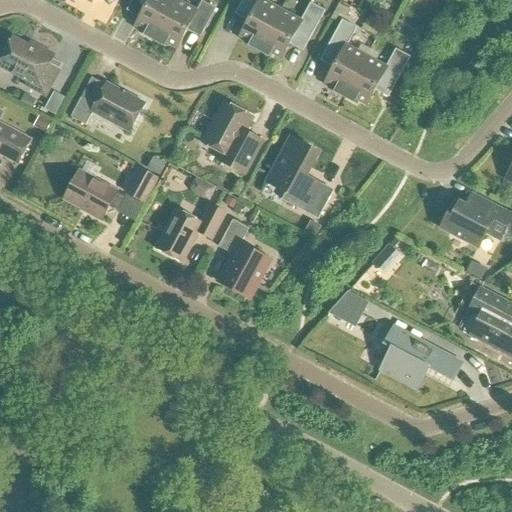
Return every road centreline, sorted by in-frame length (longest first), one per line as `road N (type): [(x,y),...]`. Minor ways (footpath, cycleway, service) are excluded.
road 1 (residential): [(511,99),(467,154),(435,169),(232,64),(161,73),(30,1),(0,6)]
road 2 (residential): [(0,206),(404,425),(435,428),(511,401)]
road 3 (unclassified): [(424,511),(84,329)]
road 4 (residential): [(3,473),(84,329)]
